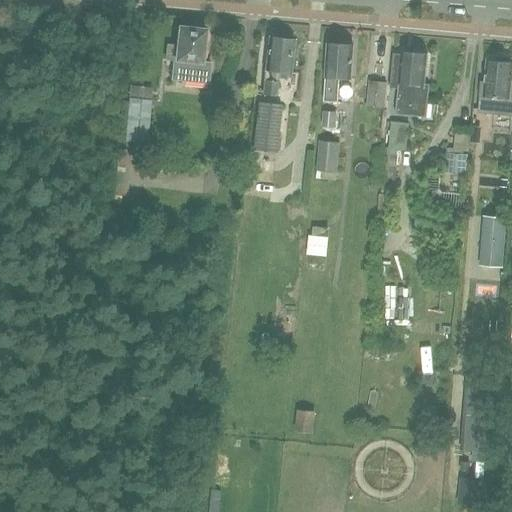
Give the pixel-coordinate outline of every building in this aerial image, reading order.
[(202,61),(205,30),(179,27),(177,45),(167,44),(165,59),(173,60),(170,80),(209,84),(212,62),(202,61)] [(291,74),(295,41),(269,37),(262,96),(275,97),(278,73),(291,74)] [(351,80),(354,46),(328,44),(324,102),(338,104),(340,79),(351,80)] [(394,53),(390,88),(399,89),(396,110),(396,114),(425,118),(426,113),(429,85),(425,84),(428,55),(403,52),(402,54),(394,53)] [(511,82),(511,73),(511,63),(488,61),(485,84),(481,84),(478,113),(511,116),(511,82)] [(370,81),(367,107),(382,108),(385,82),(370,81)] [(147,143),(150,100),(127,97),(123,141),(147,143)] [(276,153),(281,104),(257,101),(252,149),(276,153)] [(406,151),(409,124),(390,122),(388,147),(384,147),(378,223),(393,224),(397,151),(406,151)] [(335,181),(337,173),(340,142),(318,140),(315,171),(320,171),(319,179),(335,181)] [(404,174),(414,178),(421,160),(410,156),(404,174)] [(506,267),(507,219),(480,218),(479,266),(506,267)] [(326,237),(327,228),(312,226),(311,235),(309,235),(306,255),(326,257),(328,237),(326,237)] [(471,377),(468,422),(487,423),(490,378),(471,377)]
